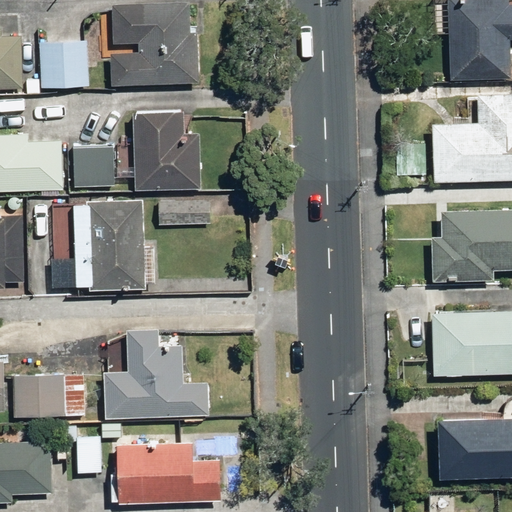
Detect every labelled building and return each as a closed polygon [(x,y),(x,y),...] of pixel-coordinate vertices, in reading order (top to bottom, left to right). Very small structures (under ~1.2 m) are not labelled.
[(511,0),(451,0),(450,77),(511,78),(511,35),(511,0)] [(190,4),(115,3),(114,39),(139,39),(139,49),(115,49),(114,81),(200,82),(201,26),(190,25),(190,4)] [(89,38),(43,38),(42,83),(88,83),(89,38)] [(511,90),(478,91),(478,115),(432,116),(434,180),(511,177),(511,90)] [(139,136),(120,137),(121,174),(138,173),(139,187),(201,185),(200,132),(187,132),(186,106),(138,107),(139,136)] [(0,190),(65,190),(65,109),(11,110),(11,131),(0,131),(0,190)] [(117,144),(77,144),(76,184),(116,185),(117,144)] [(212,197),(159,196),(158,221),(211,221),(212,197)] [(146,198),(77,198),(77,284),(145,284),(146,198)] [(511,203),(445,201),(444,233),(434,232),(432,279),(495,282),(496,261),(511,261),(511,203)] [(0,285),(27,284),(25,209),(0,210),(0,285)] [(511,308),(434,310),(435,371),(511,370),(511,308)] [(129,370),(107,370),(107,413),(211,414),(212,382),(193,381),(194,372),(186,372),(186,345),(161,344),(162,329),(130,329),(130,343),(112,342),(112,358),(129,358),(129,370)] [(85,375),(14,374),(14,413),(84,414),(85,375)] [(511,415),(444,416),(444,471),(511,470),(511,415)] [(103,434),(80,434),(79,470),(103,470),(103,434)] [(0,502),(12,503),(13,492),(54,493),(56,442),(0,440),(0,502)] [(242,511),(244,457),(224,457),(195,456),(196,442),(121,440),(119,498),(218,501),(217,511),(242,511)]
